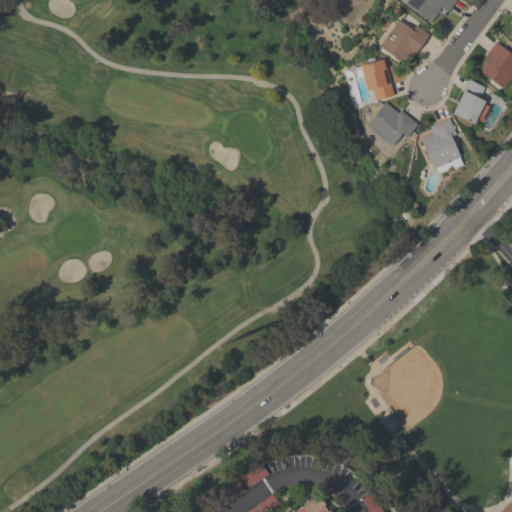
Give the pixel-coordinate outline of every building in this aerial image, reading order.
[(456,0),(447,12),(441,8),(429,23),(403,3),(405,0),(456,0)] [(411,29),(415,24),(428,34),(412,56),(409,54),(403,63),(379,46),(398,20),(411,29)] [(511,24),(503,36),(511,42),(511,24)] [(511,55),(511,76),(502,89),(479,71),(487,61),(483,58),(495,42),(511,55)] [(384,67),(386,67),(393,96),(375,100),(372,88),(366,90),(362,77),(354,79),(351,68),(359,66),(359,65),(382,59),(384,67)] [(473,124),(452,113),(462,92),(461,91),(467,79),(484,87),(479,98),(484,101),(484,102),(490,104),(481,123),(475,120),(473,124)] [(391,147),(365,126),(384,102),(398,113),(400,110),(417,124),(398,147),(394,143),(391,147)] [(462,164),(452,168),(451,166),(447,167),(448,169),(437,174),(435,168),(433,169),(419,139),(432,133),(429,127),(449,118),(456,135),(451,137),(460,157),(459,158),(462,164)] [(248,488),(241,478),(260,464),(268,474),(248,488)] [(216,511),(209,501),(238,480),(245,490),(216,511)] [(367,511),(361,500),(371,493),(381,511),(367,511)] [(246,511),(272,494),(279,504),(267,511),(246,511)] [(293,511),(294,511),(295,511),(297,510),(296,510),(300,507),(301,507),(303,505),(307,502),(308,502),(311,500),(309,498),(313,496),(314,497),(316,496),(319,501),(321,499),(324,504),(323,505),(327,511),(329,510),(330,511),(293,511)] [(499,511),(511,499),(511,511),(499,511)] [(192,511),(206,502),(213,511),(192,511)]
